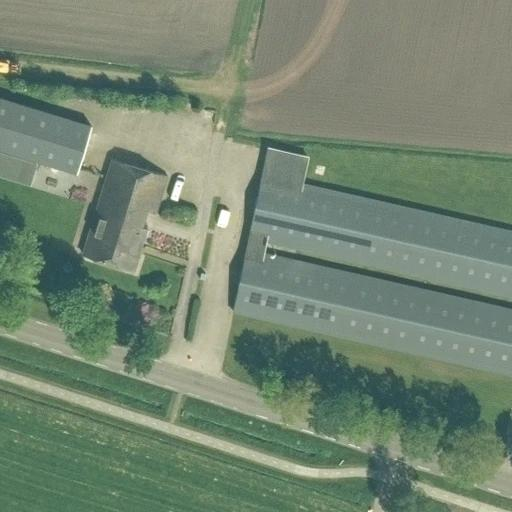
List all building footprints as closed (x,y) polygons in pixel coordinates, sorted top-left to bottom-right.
[(0,148),(75,172),(90,126),(0,97),(0,148)] [(266,245),(296,252),(511,300),(511,231),(300,184),(307,155),(265,145),(228,313),(511,376),(511,310),(263,255),(266,245)] [(155,212),(166,174),(111,158),(82,254),(134,269),(146,229),(141,227),(146,209),(155,212)] [(324,177),(327,168),(316,165),(313,174),(324,177)] [(71,199),(2,178),(0,185),(0,208),(63,227),(71,199)]
